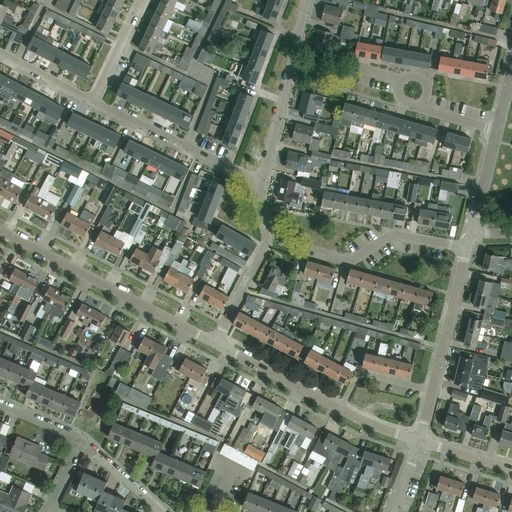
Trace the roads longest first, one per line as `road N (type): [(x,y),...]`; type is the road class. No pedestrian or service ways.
road 1 (unclassified): [(214,343),(0,229)]
road 2 (residential): [(259,180),(306,0)]
road 3 (residential): [(259,180),(92,103)]
road 4 (residential): [(214,343),(264,250),(259,180)]
road 5 (residential): [(467,248),(391,232),(350,261),(306,250)]
road 6 (residential): [(432,389),(467,248)]
road 7 (unclassified): [(339,409),(214,343)]
